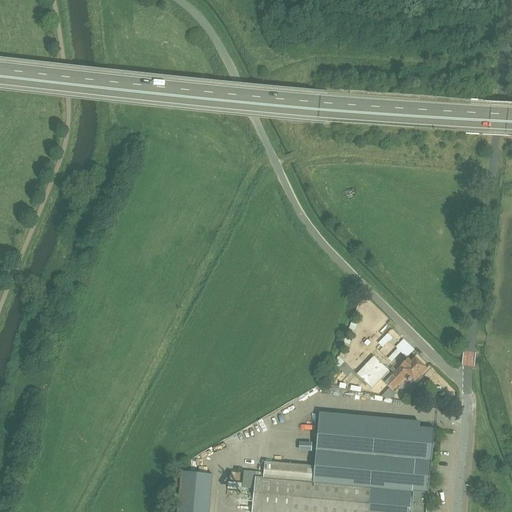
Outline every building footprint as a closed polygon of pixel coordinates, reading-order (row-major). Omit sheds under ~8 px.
[(392,331),(380,343),(384,347),(396,335),(392,331)] [(389,371),(374,356),(357,374),(373,389),(382,380),(392,390),(398,385),(391,377),(393,376),(389,372),(389,371)] [(427,369),(415,357),(412,360),(409,358),(401,367),(393,376),(391,377),(398,385),(408,374),(415,381),(418,383),(424,377),(421,375),(427,369)] [(340,358),(335,364),(349,376),(354,370),(340,358)] [(435,430),(320,419),(315,467),(266,463),(265,473),(264,479),(256,478),(255,489),(253,510),(272,511),(411,511),(414,492),(429,494),(435,430)] [(302,442),(302,451),(315,451),(315,442),(302,442)] [(256,472),(244,471),(243,488),(255,489),(256,478),(256,472)] [(209,511),(213,476),(182,473),(178,511),(209,511)] [(426,511),(429,494),(414,492),(411,511),(426,511)]
